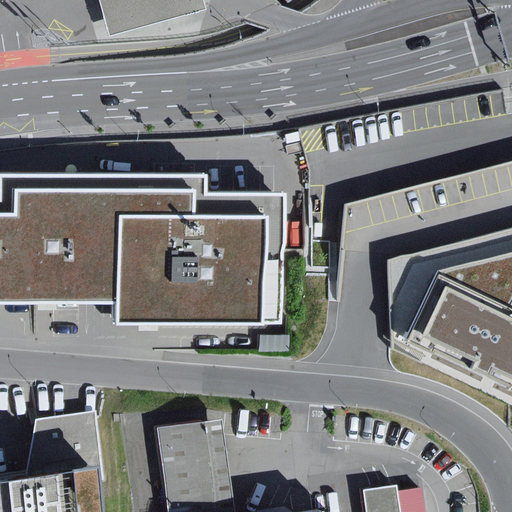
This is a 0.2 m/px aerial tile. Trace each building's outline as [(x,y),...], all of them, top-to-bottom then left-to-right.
[(101,0),(112,37),(208,10),(204,0),(101,0)] [(407,143),(403,123),(431,118),(429,109),(337,124),(342,154),(407,143)] [(336,278),(386,279),(386,259),(511,227),(511,161),(343,201),(336,278)] [(98,170),(101,298),(101,322),(273,319),(271,188),(202,189),(191,190),(191,168),(98,170)] [(0,300),(101,298),(98,170),(0,172),(0,300)] [(386,279),(385,329),(511,398),(511,227),(386,259),(386,279)] [(284,333),(253,334),(254,352),(285,350),(284,333)] [(38,421),(30,470),(102,461),(97,412),(38,421)] [(237,511),(226,421),(158,429),(168,511),(237,511)] [(0,473),(0,511),(108,511),(102,461),(30,470),(0,473)] [(398,487),(401,511),(423,511),(420,483),(398,487)] [(381,489),(366,491),(368,511),(401,511),(398,487),(381,489)]
